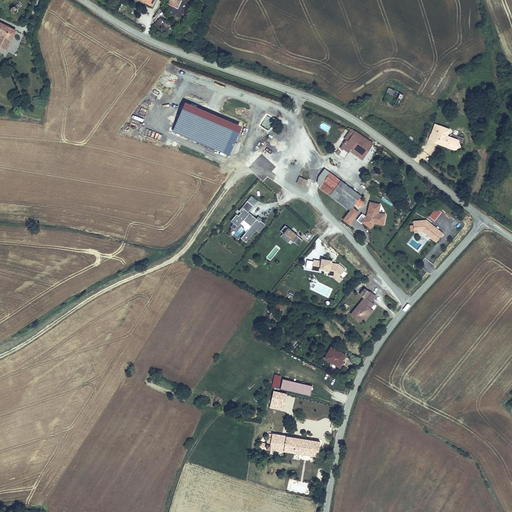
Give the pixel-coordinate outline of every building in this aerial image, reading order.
[(169,0),(167,4),(178,9),(182,0),(169,0)] [(13,15),(14,16),(16,16),(17,15),(18,15),(19,14),(19,12),(19,11),(19,10),(18,9),(17,8),(16,8),(14,8),(13,8),(12,9),(11,10),(11,12),(11,13),(12,14),(13,15)] [(173,27),(160,18),(155,25),(168,34),(173,27)] [(0,48),(8,53),(18,31),(0,22),(0,48)] [(404,96),(388,88),(382,101),(397,109),(404,96)] [(186,104),(173,132),(230,156),(243,128),(186,104)] [(259,126),(268,131),(274,120),(265,114),(259,126)] [(450,130),(434,124),(430,134),(440,138),(437,145),(454,152),(457,141),(447,137),(450,130)] [(166,145),(169,139),(146,127),(143,133),(166,145)] [(362,161),(374,144),(355,131),(351,129),(343,140),(345,141),(342,144),(336,154),(345,159),(350,152),(362,161)] [(440,138),(430,134),(427,141),(437,145),(440,138)] [(317,185),(320,188),(330,174),(325,169),(319,175),(317,185)] [(361,197),(330,174),(320,188),(319,189),(349,212),(352,208),(361,197)] [(296,184),(305,188),(308,181),(299,176),(296,184)] [(248,199),(254,204),(258,200),(251,195),(248,199)] [(255,230),(259,233),(266,223),(261,219),(262,218),(258,215),(256,217),(249,211),(254,204),(248,199),(239,210),(241,212),(239,214),(236,213),(230,220),(233,223),(231,225),(235,228),(237,226),(238,226),(241,223),(248,228),(241,237),(246,242),(255,230)] [(381,205),(368,203),(366,216),(365,217),(361,214),(356,221),(360,224),(361,224),(370,230),(374,225),(383,227),(386,215),(379,214),(381,205)] [(359,213),(352,208),(349,212),(341,221),(349,226),(359,213)] [(442,213),(435,208),(427,217),(434,222),(442,213)] [(443,235),(426,220),(412,222),(413,234),(422,233),(435,244),(443,235)] [(298,246),(303,239),(297,235),(298,234),(288,226),(285,225),(280,230),(284,233),(291,239),(298,246)] [(288,242),(291,239),(284,233),(280,236),(288,242)] [(326,271),(330,272),(337,272),(340,275),(346,268),(340,263),(332,262),(333,258),(322,257),(321,260),(313,259),(313,260),(312,268),(311,270),(320,271),(320,267),(327,268),(326,271)] [(343,277),(340,275),(337,272),(330,272),(328,276),(333,277),(339,283),(343,277)] [(364,286),(358,292),(363,297),(369,290),(364,286)] [(377,295),(369,290),(363,297),(350,313),(360,321),(363,317),(366,320),(374,310),(371,307),(375,303),(372,301),(377,295)] [(323,357),(340,366),(347,353),(331,344),(323,357)] [(288,392),(273,389),(268,410),(283,414),(288,392)] [(321,439),(269,431),(267,442),(260,441),(259,446),(318,457),(321,439)]
